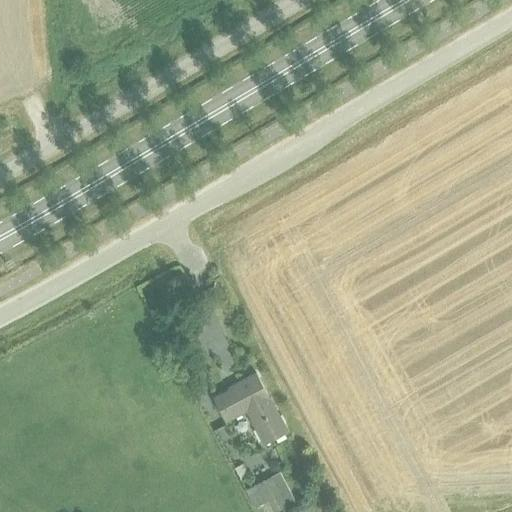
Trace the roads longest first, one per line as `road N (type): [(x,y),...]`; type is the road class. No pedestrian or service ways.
road 1 (unclassified): [(0,321),(511,21)]
road 2 (primary): [(0,240),(409,0)]
road 3 (unclassified): [(0,178),(304,0)]
